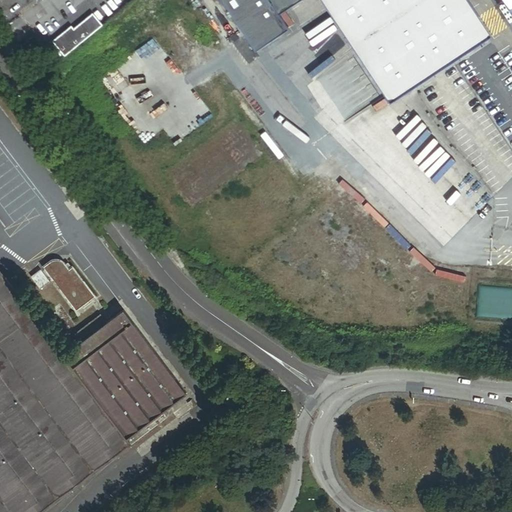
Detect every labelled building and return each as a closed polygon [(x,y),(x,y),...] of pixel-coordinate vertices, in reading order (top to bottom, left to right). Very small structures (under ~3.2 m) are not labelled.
[(222,0),(255,49),(288,28),(280,14),(300,0),(321,0),(390,103),(492,36),(467,0),(222,0)] [(52,42),(65,56),(103,25),(93,14),(74,29),(72,26),(52,42)] [(70,271),(67,267),(66,266),(66,265),(65,264),(64,263),(63,263),(63,262),(62,262),(61,262),(61,261),(60,261),(59,261),(58,261),(57,261),(56,261),(55,261),(54,262),(53,262),(52,263),(45,268),(83,318),(100,304),(74,269),(70,271)] [(0,268),(0,511),(45,511),(134,445),(130,440),(67,355),(0,268)] [(67,355),(130,440),(167,412),(189,396),(126,311),(109,323),(84,342),(67,355)] [(79,335),(84,342),(109,323),(104,316),(79,335)] [(243,411),(234,399),(228,404),(237,415),(243,411)] [(130,440),(134,445),(135,446),(172,419),(167,412),(130,440)]
